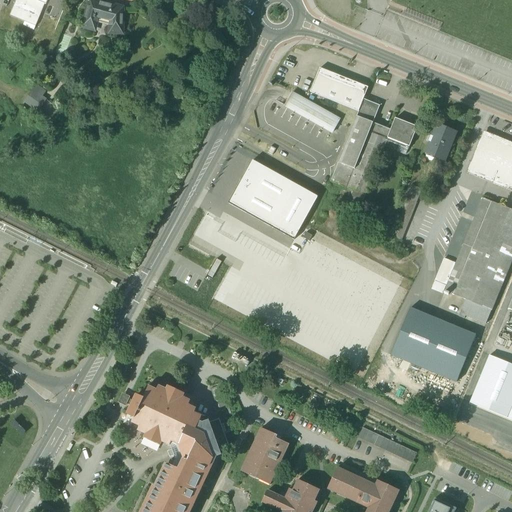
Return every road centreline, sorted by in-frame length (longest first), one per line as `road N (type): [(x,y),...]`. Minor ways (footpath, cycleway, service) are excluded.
road 1 (unclassified): [(268,34),(224,130),(69,410)]
road 2 (tertiary): [(297,22),(511,110)]
